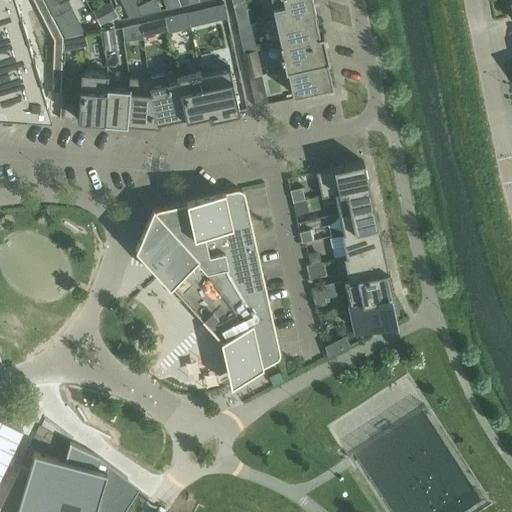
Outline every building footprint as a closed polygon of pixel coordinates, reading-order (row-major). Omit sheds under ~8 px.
[(0,0),(0,113),(25,116),(25,115),(51,117),(45,98),(40,80),(41,79),(33,56),(27,38),(28,38),(21,15),(20,15),(15,0),(0,0)] [(53,40),(51,71),(51,93),(61,94),(61,79),(63,37),(43,0),(32,0),(34,3),(53,40)] [(44,0),(53,17),(72,7),(67,0),(44,0)] [(270,0),(274,18),(266,20),(267,21),(314,10),(312,0),(270,0)] [(315,11),(314,10),(267,21),(268,30),(277,28),(280,43),(279,43),(279,44),(323,34),(322,33),(318,34),(313,12),(315,11)] [(328,59),(323,34),(279,44),(281,53),(279,54),(281,59),(283,59),(285,69),(328,59)] [(328,60),(328,59),(285,69),(286,69),(292,94),(311,90),(312,94),(333,90),(326,60),(328,60)] [(106,84),(107,84),(107,73),(82,71),(82,65),(68,64),(66,92),(78,93),(77,119),(103,121),(106,84)] [(208,112),(207,112),(208,117),(238,110),(229,66),(200,72),(199,72),(208,112)] [(199,72),(200,72),(200,70),(177,75),(176,75),(185,116),(184,116),(185,117),(207,112),(208,112),(199,72)] [(158,122),(184,116),(185,116),(176,75),(177,75),(177,71),(147,77),(158,125),(159,125),(158,122)] [(128,76),(127,86),(128,86),(126,118),(127,118),(127,123),(158,125),(147,77),(128,76)] [(127,86),(107,84),(106,84),(103,121),(127,123),(127,118),(126,118),(128,86),(127,86)] [(316,172),(321,196),(369,185),(363,161),(316,172)] [(334,194),(338,213),(373,205),(369,185),(321,196),(321,197),(334,194)] [(263,368),(262,367),(276,360),(280,354),(280,352),(245,195),(235,189),(186,200),(185,199),(153,207),(134,246),(169,284),(169,283),(219,338),(221,340),(220,340),(230,385),(263,368)] [(293,203),(296,214),(307,212),(304,201),(293,203)] [(340,232),(340,233),(377,225),(373,205),(338,213),(342,232),(340,232)] [(377,225),(340,233),(345,256),(343,256),(343,257),(383,249),(377,225)] [(312,232),(315,247),(336,242),(332,227),(312,232)] [(299,232),(301,242),(312,240),(309,230),(299,232)] [(343,280),(343,281),(388,271),(383,249),(343,257),(348,279),(343,280)] [(308,254),(310,264),(320,261),(318,254),(315,252),(308,254)] [(314,264),(306,266),(309,278),(317,276),(314,264)] [(388,271),(343,281),(349,305),(393,295),(388,271)] [(321,285),(311,288),(313,299),(323,297),(321,285)] [(393,295),(349,305),(354,330),(356,338),(370,331),(369,326),(394,321),(392,314),(397,313),(393,295)] [(319,334),(348,331),(344,299),(315,303),(319,334)] [(0,489),(26,435),(0,422),(0,489)] [(20,463),(0,504),(0,511),(118,511),(134,487),(126,481),(127,477),(99,456),(69,441),(64,459),(33,450),(28,467),(20,463)]
